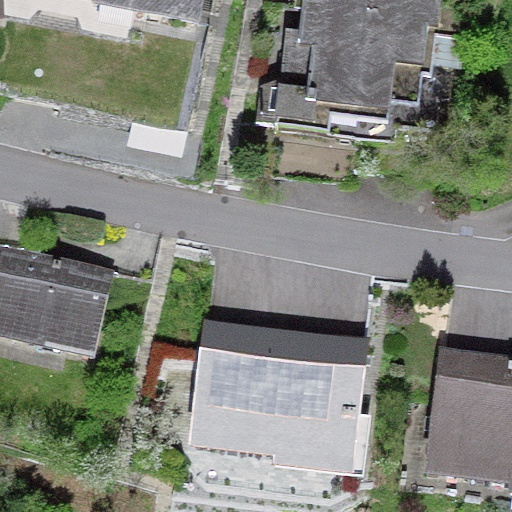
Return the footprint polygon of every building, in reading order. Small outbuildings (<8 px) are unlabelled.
[(208,0),(100,0),(204,22),(208,0)] [(299,0),(294,45),(316,48),(310,101),(399,110),(400,100),(420,102),(423,75),(434,76),(436,59),(448,61),(454,0),(299,0)] [(440,129),(448,61),(436,59),(434,76),(423,75),(420,102),(400,100),(399,110),(310,101),(316,48),(294,45),(285,129),(399,141),(401,125),(440,129)] [(188,132),(133,120),(127,150),(182,161),(188,132)] [(116,275),(0,250),(0,333),(99,355),(116,275)] [(374,337),(207,320),(193,451),(360,468),(374,337)] [(511,359),(444,353),(432,482),(511,489),(511,359)]
